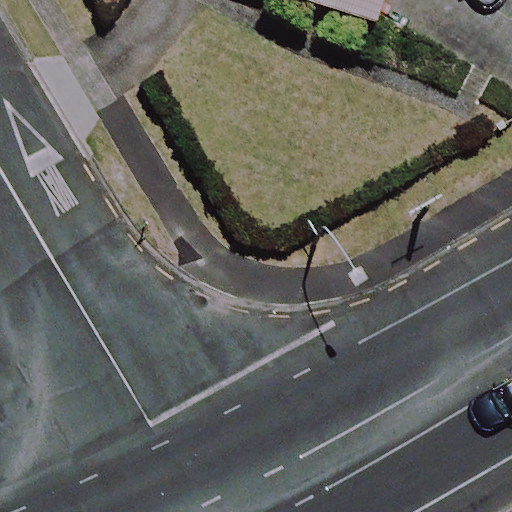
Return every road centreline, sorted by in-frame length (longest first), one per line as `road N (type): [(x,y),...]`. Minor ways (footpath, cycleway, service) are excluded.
road 1 (residential): [(209,511),(0,176)]
road 2 (secondary): [(245,511),(511,354)]
